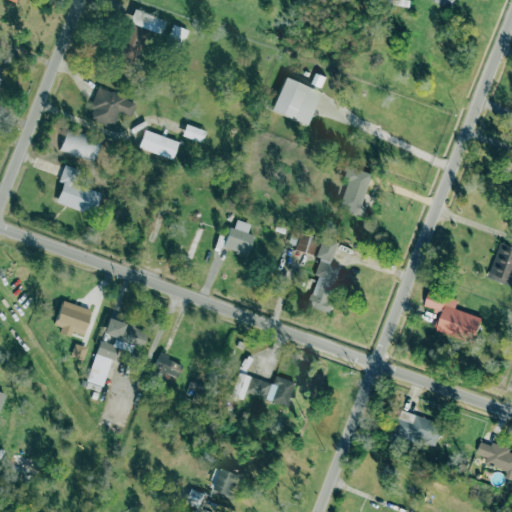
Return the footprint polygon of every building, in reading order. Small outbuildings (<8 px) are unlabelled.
[(164,21),(134,8),(114,54),(134,62),(149,30),(159,34),(164,21)] [(168,40),(182,45),(187,29),(172,25),(168,40)] [(320,92),(284,77),(270,110),(306,125),(320,92)] [(87,119),(113,128),(118,113),(131,117),(137,101),(98,88),(87,119)] [(201,142),(205,131),(185,124),(182,135),(201,142)] [(92,161),(100,140),(66,127),(59,149),(92,161)] [(138,147),(171,159),(178,141),(144,129),(138,147)] [(56,201),(86,211),(93,190),(85,188),(88,181),(85,180),(88,172),(64,164),(59,181),(62,182),(56,201)] [(371,171),(347,165),(343,181),(348,182),(341,209),(363,214),(366,202),(364,202),(371,171)] [(229,226),(223,246),(247,254),(253,234),(247,233),(250,223),(236,219),(233,228),(229,226)] [(203,227),(196,226),(191,248),(187,247),(184,257),(195,259),(203,227)] [(318,239),(292,231),(287,246),(313,254),(318,239)] [(330,264),(337,242),(322,237),(316,256),(319,258),(314,275),(317,276),(307,304),(330,312),(333,302),(328,300),(340,267),(330,264)] [(511,247),(498,243),(487,277),(511,285),(511,247)] [(481,317),(454,308),(457,298),(429,289),(424,306),(439,311),(433,330),(474,343),(481,317)] [(53,324),(60,327),(59,332),(70,336),(72,331),(82,334),(91,310),(61,300),(53,324)] [(87,381),(104,386),(115,346),(140,353),(147,329),(107,318),(103,334),(113,337),(112,343),(99,339),(87,381)] [(87,347),(74,343),(70,356),(83,360),(87,347)] [(169,354),(158,351),(152,375),(175,381),(180,364),(167,360),(169,354)] [(244,391),(287,405),(294,381),(275,375),(272,383),(237,372),(230,395),(241,399),(244,391)] [(434,446),(442,425),(401,409),(393,429),(434,446)] [(511,450),(480,440),(476,453),(486,457),(484,463),(506,470),(504,478),(511,480),(511,450)] [(208,488),(234,496),(240,474),(215,466),(208,488)] [(199,507),(203,492),(189,488),(185,503),(199,507)]
